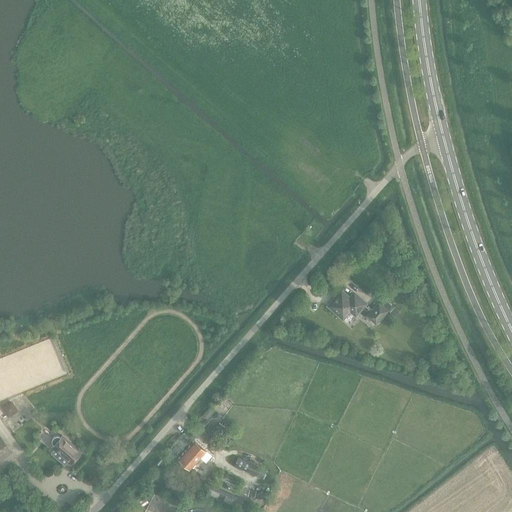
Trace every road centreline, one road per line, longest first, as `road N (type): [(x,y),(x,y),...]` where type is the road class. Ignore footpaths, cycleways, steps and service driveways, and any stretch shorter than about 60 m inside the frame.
road 1 (unclassified): [(92,511),(410,152),(442,139)]
road 2 (primary): [(511,331),(442,139)]
road 3 (primary): [(442,139),(417,0)]
